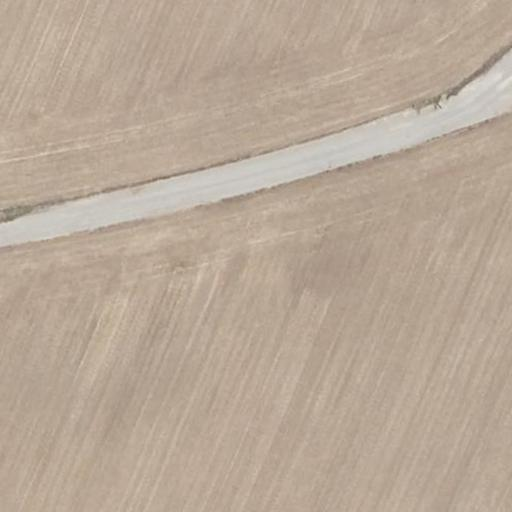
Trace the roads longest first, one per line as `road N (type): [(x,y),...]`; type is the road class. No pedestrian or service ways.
road 1 (track): [(0,226),(99,211),(294,161),(423,112),(511,67)]
road 2 (track): [(294,161),(511,92)]
